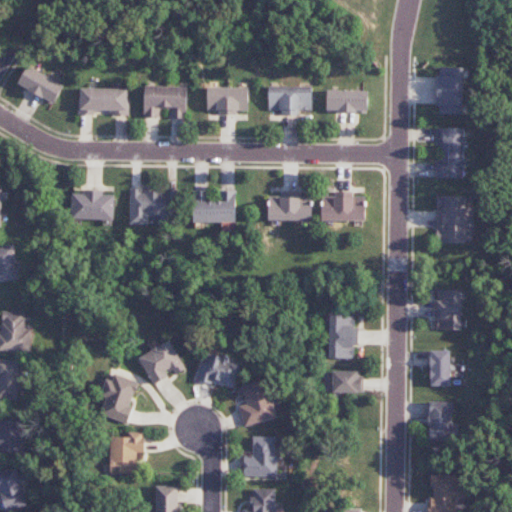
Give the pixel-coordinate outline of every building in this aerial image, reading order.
[(17,86),(55,103),(63,83),(26,67),(17,86)] [(463,68),(437,67),(436,106),(439,106),(438,114),(462,115),(463,68)] [(187,86),(144,86),(143,117),(160,117),(160,108),(169,108),(168,118),(186,119),(187,86)] [(312,110),(311,86),(268,86),(268,110),(282,110),(282,115),(298,115),(298,111),(312,110)] [(248,88),(207,87),(206,112),(235,113),(235,111),(248,111),(248,88)] [(128,88),(79,88),(78,113),(110,113),(110,116),(128,116),(128,88)] [(326,112),(367,113),(368,91),(327,90),(326,112)] [(436,178),(464,178),(464,127),(437,127),(436,178)] [(175,224),(176,190),(166,189),(166,191),(130,190),(129,224),(148,225),(148,216),(157,217),(157,223),(175,224)] [(114,221),(115,195),(103,194),(103,190),(83,190),(83,194),(72,194),(72,220),(114,221)] [(192,191),(193,223),(236,222),(235,191),(220,191),(221,200),(208,201),(208,191),(192,191)] [(268,220),(312,221),(312,197),(299,196),(300,192),(281,191),(280,196),(269,196),(268,220)] [(321,221),(365,221),(366,196),(353,196),(353,192),(334,191),(334,196),(322,196),(321,221)] [(466,196),(436,196),(436,243),(465,243),(465,233),(473,233),(473,206),(465,206),(466,196)] [(0,246),(0,281),(18,280),(14,245),(0,246)] [(461,290),(436,290),(436,329),(461,330),(461,290)] [(25,330),(25,311),(0,310),(0,351),(31,352),(31,330),(25,330)] [(356,315),(330,314),(329,358),(355,359),(356,315)] [(139,355),(152,384),(169,377),(168,375),(184,369),(172,341),(139,355)] [(450,386),(450,350),(430,351),(431,386),(450,386)] [(233,390),(241,362),(206,352),(198,379),(233,390)] [(0,398),(18,399),(19,361),(0,359),(0,398)] [(360,371),(324,372),(324,394),(360,393),(360,371)] [(109,380),(98,414),(125,423),(138,382),(114,375),(112,381),(109,380)] [(452,402),(429,402),(429,441),(452,441),(452,402)] [(0,451),(21,452),(22,420),(0,420),(0,451)] [(144,432),(128,432),(128,437),(110,437),(110,474),(137,474),(137,453),(144,453),(144,432)] [(276,477),(277,437),(253,436),(253,456),(244,456),(243,476),(276,477)] [(27,506),(16,467),(0,471),(0,495),(4,511),(27,506)] [(426,511),(456,511),(456,510),(463,510),(463,503),(457,503),(456,474),(431,475),(432,498),(426,498),(426,511)] [(178,511),(179,486),(156,486),(155,511),(178,511)] [(243,511),(276,511),(277,489),(253,489),(253,510),(243,510),(243,511)]
